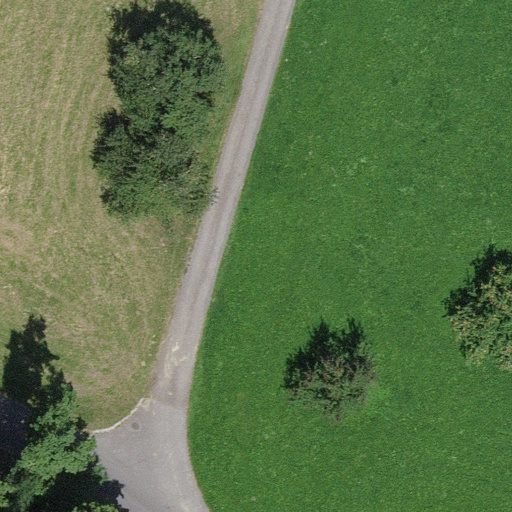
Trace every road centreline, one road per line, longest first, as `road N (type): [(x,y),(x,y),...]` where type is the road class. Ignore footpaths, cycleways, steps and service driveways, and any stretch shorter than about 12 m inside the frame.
road 1 (track): [(143,492),(286,0)]
road 2 (unclassified): [(161,511),(143,492),(0,410)]
